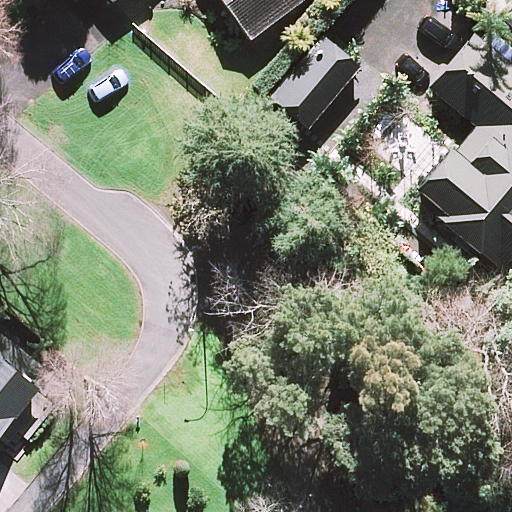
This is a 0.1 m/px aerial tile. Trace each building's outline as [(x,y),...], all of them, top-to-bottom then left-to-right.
[(222,0),(253,40),(305,0),(222,0)] [(511,8),(503,19),(511,27),(511,8)] [(511,65),(476,37),(433,91),(475,125),(416,199),(504,270),(511,259),(511,65)] [(360,72),(324,40),(273,99),(308,130),(360,72)] [(0,438),(39,389),(0,359),(0,438)] [(161,511),(150,502),(140,511),(161,511)]
